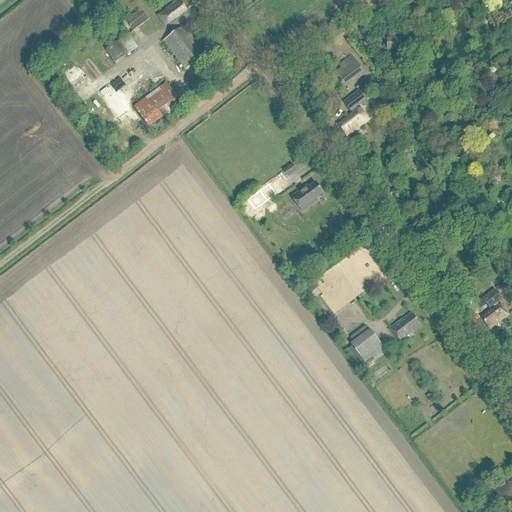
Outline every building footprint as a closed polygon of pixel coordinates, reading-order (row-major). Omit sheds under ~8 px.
[(165,27),(187,11),(178,0),(157,16),(165,27)] [(141,10),(126,21),(133,31),(148,20),(141,10)] [(98,11),(90,17),(92,20),(100,14),(98,11)] [(204,56),(182,28),(164,42),(186,70),(204,56)] [(115,63),(127,55),(138,48),(129,35),(118,43),(118,42),(106,50),(115,63)] [(387,39),(387,50),(399,50),(399,49),(401,49),(401,39),(387,39)] [(342,69),(336,74),(342,83),(360,70),(351,57),(339,65),(342,69)] [(81,59),(77,63),(84,72),(88,69),(81,59)] [(65,69),(59,71),(63,78),(69,76),(65,69)] [(182,105),(165,83),(133,107),(149,129),(182,105)] [(338,125),(347,137),(347,136),(368,120),(361,110),(360,109),(358,111),(356,109),(366,101),(359,91),(343,102),(351,113),(352,112),(354,114),(338,125)] [(316,199),(323,194),(316,184),(306,191),(305,189),(292,198),(302,212),(318,201),(316,199)] [(254,210),(275,195),(268,185),(247,200),(254,210)] [(279,234),(279,246),(287,246),(288,234),(279,234)] [(317,288),(328,278),(325,275),(314,284),(317,288)] [(511,279),(511,278),(496,288),(501,295),(511,286),(511,279)] [(502,319),(507,315),(500,305),(499,306),(497,303),(502,300),(495,290),(482,299),(490,309),(493,306),(495,309),(481,319),(490,330),(503,321),(502,319)] [(415,333),(422,327),(411,313),(390,329),(399,342),(413,332),(415,333)] [(328,338),(336,333),(332,327),(324,332),(328,338)] [(351,344),(352,346),(362,360),(364,363),(365,363),(371,358),(382,350),(383,349),(384,349),(383,347),(378,341),(369,330),(369,331),(360,337),(353,343),(351,344)] [(349,338),(350,339),(353,343),(360,337),(357,333),(357,332),(349,338)]
